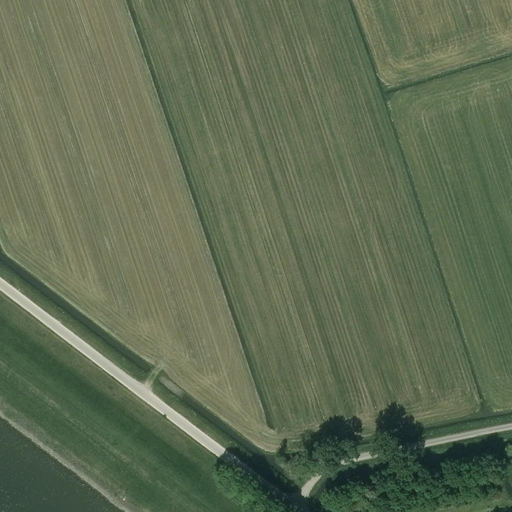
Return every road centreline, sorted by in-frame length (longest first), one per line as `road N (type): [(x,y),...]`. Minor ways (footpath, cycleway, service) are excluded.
road 1 (unclassified): [(292,505),(0,282)]
road 2 (unclassified): [(292,505),(332,465),(511,426)]
